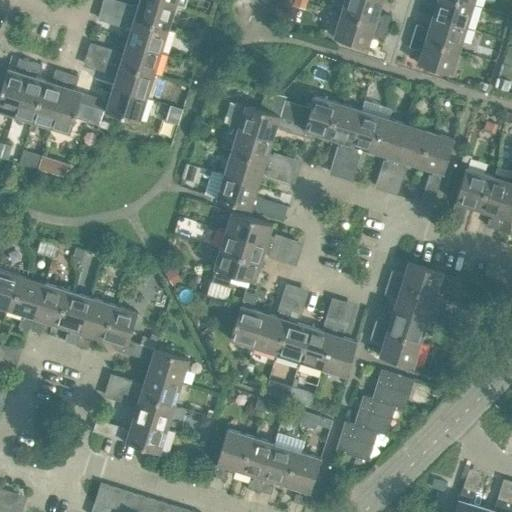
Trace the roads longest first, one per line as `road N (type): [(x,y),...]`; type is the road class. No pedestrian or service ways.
road 1 (residential): [(68,456),(89,358),(46,346),(37,352),(3,460),(40,479)]
road 2 (residential): [(398,208),(313,182),(303,205),(318,217),(303,271),(359,289),(376,285)]
road 3 (residential): [(248,511),(68,456)]
road 4 (tertiary): [(363,511),(460,417)]
road 5 (residential): [(511,257),(434,233),(398,208)]
